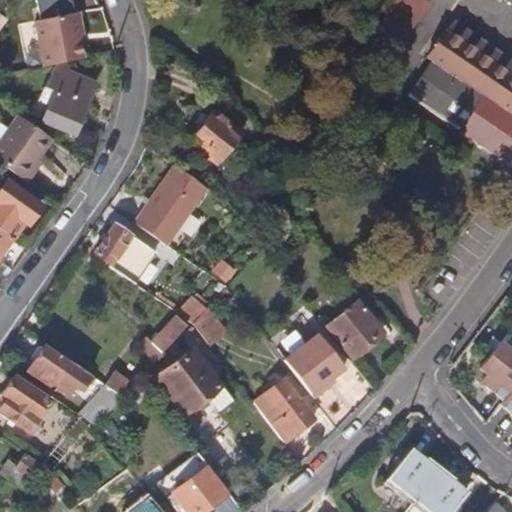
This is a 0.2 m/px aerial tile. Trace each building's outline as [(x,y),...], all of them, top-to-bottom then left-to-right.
[(378,48),(412,0),(379,0),(357,33),(378,48)] [(72,10),(33,18),(41,63),(81,56),(76,29),(79,23),(77,14),(72,10)] [(511,64),(441,16),(434,28),(511,81),(511,64)] [(511,81),(434,28),(417,52),(429,60),(405,97),(511,169),(511,81)] [(61,71),(40,120),(74,134),(96,85),(61,71)] [(5,106),(0,113),(0,160),(17,172),(32,151),(45,134),(5,106)] [(206,107),(181,137),(212,161),(236,131),(206,107)] [(32,151),(17,172),(23,176),(37,155),(32,151)] [(163,243),(204,187),(169,162),(129,219),(163,243)] [(0,181),(0,231),(7,236),(19,218),(23,220),(36,201),(3,176),(0,181)] [(131,279),(151,251),(111,223),(93,248),(109,259),(107,262),(131,279)] [(350,302),(320,326),(344,356),(374,331),(350,302)] [(221,327),(204,303),(189,319),(204,339),(221,327)] [(156,351),(177,321),(165,312),(144,342),(156,351)] [(314,332),(280,358),(310,397),(325,385),(322,381),(341,367),(314,332)] [(471,382),(494,401),(511,378),(511,358),(494,343),(472,370),(477,374),(471,382)] [(85,383),(90,375),(69,361),(67,364),(42,347),(26,369),(57,390),(59,387),(67,392),(74,384),(77,386),(81,381),(85,383)] [(192,347),(157,374),(186,413),(221,386),(192,347)] [(113,369),(103,384),(119,395),(131,382),(113,369)] [(0,407),(0,409),(27,428),(48,399),(14,375),(5,387),(11,392),(0,407)] [(511,378),(494,401),(491,405),(511,422),(511,378)] [(285,386),(257,407),(288,446),(315,425),(285,386)] [(22,469),(40,482),(47,474),(8,446),(0,457),(0,459),(19,473),(22,469)] [(404,500),(427,467),(400,448),(376,481),(404,500)] [(207,463),(197,451),(156,483),(165,495),(171,490),(187,511),(194,511),(223,491),(203,466),(207,463)] [(0,470),(13,480),(19,473),(0,459),(0,470)] [(440,511),(458,488),(427,467),(404,500),(421,511),(440,511)] [(507,511),(489,495),(474,511),(507,511)]
